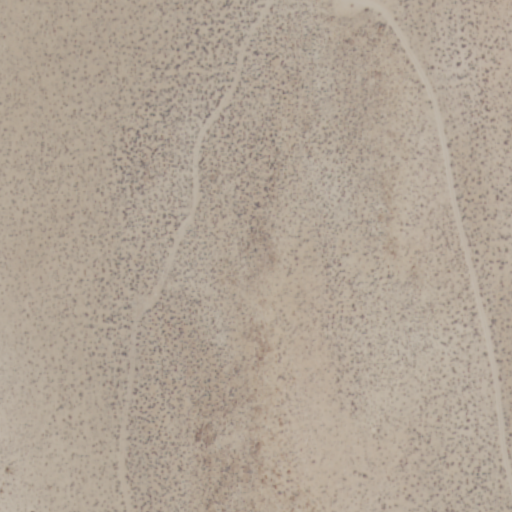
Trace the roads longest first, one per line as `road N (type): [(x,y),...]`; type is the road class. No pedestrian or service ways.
road 1 (track): [(275,0),(240,91),(213,132),(203,211),(151,317),(138,465),(154,511)]
road 2 (track): [(378,0),(407,40),(449,136),(511,425)]
